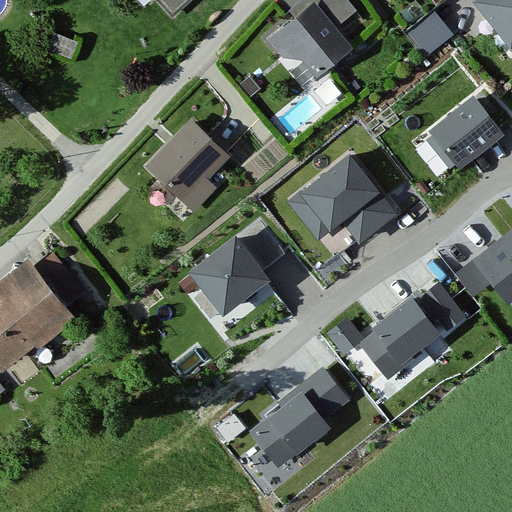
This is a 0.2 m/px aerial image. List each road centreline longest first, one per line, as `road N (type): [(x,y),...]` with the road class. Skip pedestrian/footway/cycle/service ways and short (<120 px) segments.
road 1 (residential): [(254,0),(93,167),(0,250)]
road 2 (residential): [(511,172),(426,242),(348,290),(243,381)]
road 3 (track): [(93,167),(0,76)]
